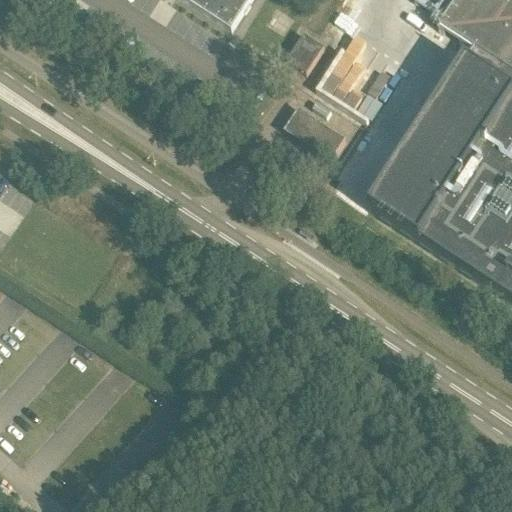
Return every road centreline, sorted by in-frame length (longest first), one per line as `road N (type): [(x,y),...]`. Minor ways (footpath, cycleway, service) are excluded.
road 1 (secondary): [(368,335),(0,82)]
road 2 (secondary): [(0,104),(368,335)]
road 3 (secondary): [(511,427),(368,335)]
